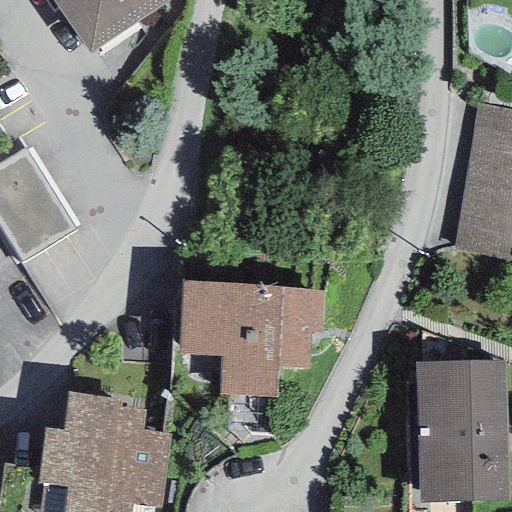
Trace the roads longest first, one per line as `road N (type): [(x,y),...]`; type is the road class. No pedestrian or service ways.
road 1 (residential): [(431,0),(430,123),(414,216),(366,339),(276,511)]
road 2 (residential): [(0,410),(107,297),(166,198),(207,0)]
